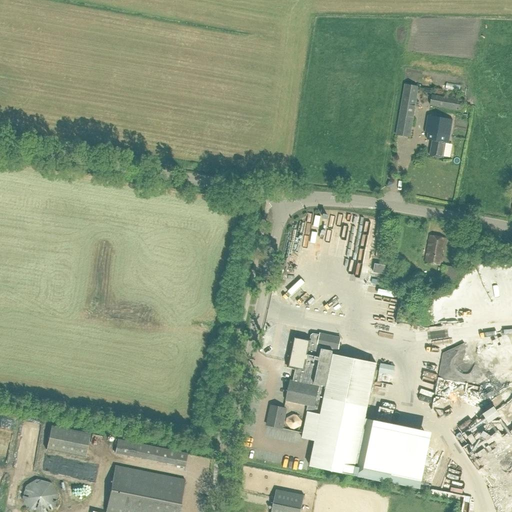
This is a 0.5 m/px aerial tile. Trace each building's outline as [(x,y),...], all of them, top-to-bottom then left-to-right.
[(405,85),(396,135),(410,137),(418,87),(405,85)] [(431,95),(430,106),(463,111),(465,101),(431,95)] [(446,143),(449,144),(453,120),(428,116),(425,133),(428,133),(427,140),(432,141),(429,156),(443,158),(446,143)] [(430,236),(425,263),(442,266),(446,239),(430,236)] [(387,264),(374,262),(372,273),(385,276),(387,264)] [(390,264),(388,275),(396,276),(398,266),(390,264)] [(450,267),(443,266),(441,278),(448,279),(450,267)] [(374,304),(399,309),(397,322),(414,325),(414,322),(419,295),(401,291),(401,293),(377,289),(374,304)] [(395,319),(367,315),(366,322),(393,326),(395,319)] [(416,333),(445,332),(444,325),(425,326),(425,323),(416,323),(416,333)] [(301,436),(314,439),(309,464),(353,473),(376,363),(339,355),(341,351),(338,349),(341,338),(320,334),(320,335),(313,334),(311,335),(310,340),(294,336),(288,367),(296,369),(293,382),(290,381),(286,401),(307,405),(306,411),(307,411),(301,436)] [(480,388),(481,393),(492,390),(491,385),(480,388)] [(269,405),(265,425),(280,429),(284,408),(269,405)] [(491,411),(479,419),(485,429),(497,421),(491,411)] [(457,425),(463,427),(466,416),(452,413),(451,419),(458,421),(457,425)] [(85,457),(90,434),(51,426),(46,449),(85,457)] [(115,453),(184,467),(187,453),(117,439),(115,453)] [(178,511),(185,480),(115,466),(105,511),(93,511),(92,511),(178,511)] [(36,479),(25,486),(21,499),(28,511),(30,511),(45,511),(54,508),(57,494),(50,483),(36,479)] [(271,511),(300,511),(304,495),(276,490),(271,511)]
